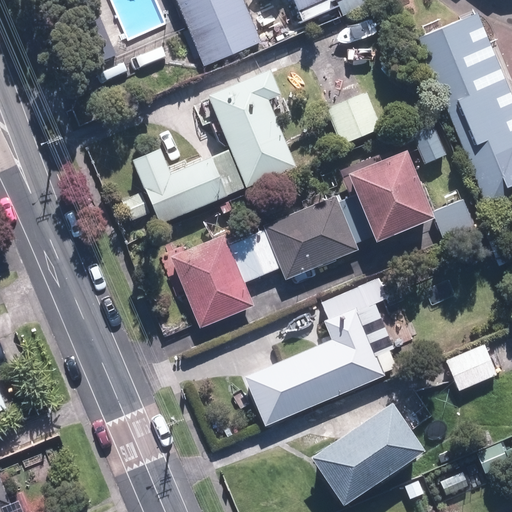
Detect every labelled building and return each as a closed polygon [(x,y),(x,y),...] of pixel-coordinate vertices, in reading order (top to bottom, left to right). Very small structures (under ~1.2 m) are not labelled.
[(183,0),(208,62),(262,41),(245,0),(183,0)] [(298,0),(311,29),(376,0),(298,0)] [(423,32),(499,206),(511,199),(511,81),(480,8),(423,32)] [(154,211),(159,224),(299,162),(273,95),(284,91),(275,66),(212,90),(232,143),(141,178),(145,188),(124,197),(133,219),(154,211)] [(383,125),(369,89),(331,105),(345,140),(383,125)] [(437,120),(413,130),(426,160),(450,150),(437,120)] [(358,195),(375,236),(377,242),(435,218),(432,213),(407,151),(349,174),(358,195)] [(375,236),(358,195),(338,204),(335,198),(244,235),(261,276),(280,268),(285,281),(359,250),(357,244),(375,236)] [(464,199),(432,213),(435,218),(440,231),(444,241),(476,229),(464,199)] [(511,233),(507,219),(486,227),(498,262),(511,256),(511,233)] [(254,305),(244,282),(261,276),(244,235),(230,242),(226,234),(170,257),(200,328),(254,305)] [(421,265),(405,271),(410,286),(426,280),(421,265)] [(336,334),(247,373),(268,420),(400,362),(393,346),(397,344),(378,301),(391,295),(381,273),(321,299),(336,334)] [(511,337),(496,343),(507,373),(511,371),(511,337)] [(487,339),(447,355),(460,388),(500,372),(487,339)] [(0,409),(10,406),(0,378),(0,409)] [(395,393),(315,447),(350,499),(430,445),(395,393)] [(511,447),(506,435),(477,449),(488,472),(511,460),(511,447)] [(9,511),(5,501),(13,498),(0,464),(0,511),(9,511)]
